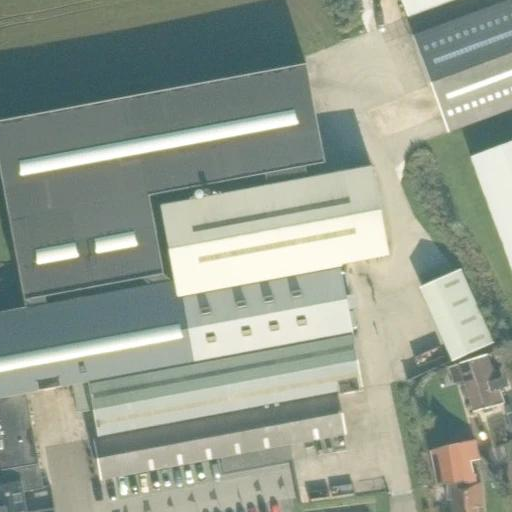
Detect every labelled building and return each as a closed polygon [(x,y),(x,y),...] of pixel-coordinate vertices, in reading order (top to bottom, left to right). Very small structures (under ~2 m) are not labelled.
[(399,0),(406,19),(456,0),(399,0)] [(511,109),(511,0),(412,38),(447,134),(511,109)] [(147,198),(323,165),(305,66),(0,123),(0,180),(23,303),(162,277),(147,198)] [(511,272),(511,142),(470,158),(511,272)] [(24,511),(21,493),(35,490),(33,482),(40,481),(37,463),(24,393),(70,384),(75,411),(91,408),(96,438),(92,439),(100,478),(219,456),(222,472),(292,459),(289,443),(343,433),(336,394),(361,389),(338,267),(387,258),(370,169),(159,208),(173,283),(0,315),(0,511),(24,511)] [(451,363),(494,344),(460,270),(417,289),(451,363)] [(486,356),(457,365),(458,369),(449,372),(453,386),(463,383),(472,414),(503,404),(499,391),(504,389),(501,379),(495,381),(486,356)] [(474,484),(473,477),(471,476),(468,463),(478,461),(473,442),(456,445),(430,452),(437,486),(446,485),(446,501),(450,501),(450,511),(476,511),(476,508),(480,508),(479,484),(474,484)]
